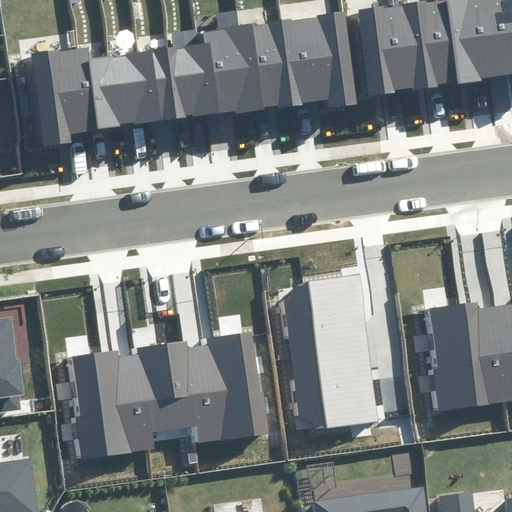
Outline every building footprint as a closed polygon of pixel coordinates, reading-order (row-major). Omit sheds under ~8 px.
[(511,75),(511,0),(441,0),(360,11),(371,94),(511,75)] [(328,108),(356,104),(344,14),(199,33),(199,30),(173,34),(175,48),(91,59),(89,45),(33,53),(46,147),(73,143),(71,134),(327,100),(328,108)] [(327,429),(379,422),(358,274),(305,281),(327,429)] [(432,369),(438,411),(511,399),(511,304),(477,310),(476,301),(430,308),(439,368),(432,369)] [(0,412),(21,410),(19,396),(24,395),(19,360),(17,361),(11,317),(0,318),(0,412)] [(68,357),(83,460),(154,449),(152,433),(196,426),(198,444),(265,434),(251,332),(207,338),(208,345),(189,347),(188,341),(137,349),(138,355),(118,358),(117,351),(68,357)] [(0,511),(40,511),(33,458),(0,462),(0,511)] [(426,511),(423,487),(314,503),(315,511),(426,511)] [(511,511),(511,500),(507,501),(508,511),(475,511),(473,492),(439,497),(441,511),(511,511)]
